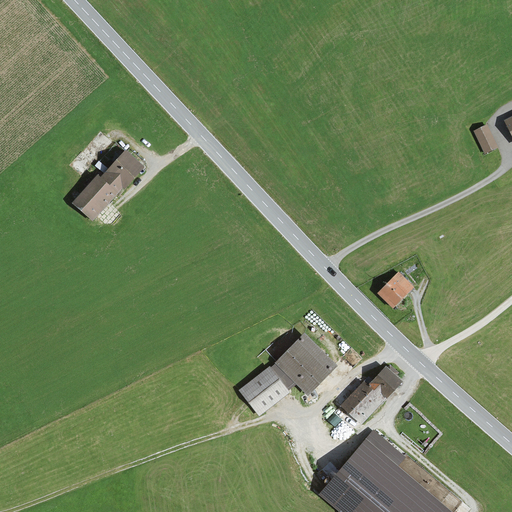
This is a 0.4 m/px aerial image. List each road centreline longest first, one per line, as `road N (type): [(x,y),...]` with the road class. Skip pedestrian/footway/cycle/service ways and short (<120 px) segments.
road 1 (secondary): [(73,0),(422,365)]
road 2 (track): [(276,415),(11,511)]
road 3 (secondary): [(422,365),(511,445)]
